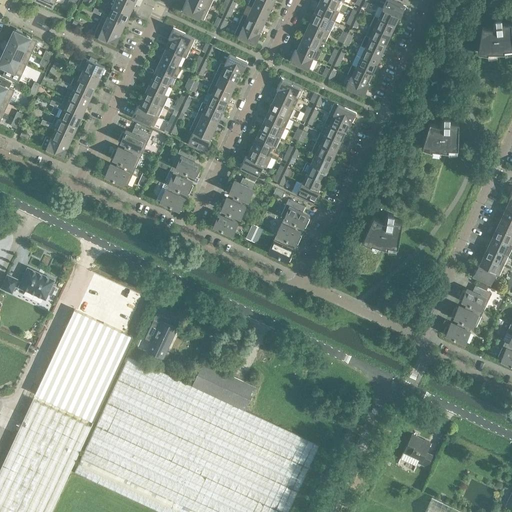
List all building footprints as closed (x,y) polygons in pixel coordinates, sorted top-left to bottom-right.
[(55,0),(38,0),(37,2),(52,9),(55,0)] [(129,14),(134,4),(124,0),(109,0),(108,4),(129,14)] [(203,20),(208,10),(188,0),(186,0),(184,6),(185,6),(183,11),(200,18),(203,20)] [(208,10),(212,0),(188,0),(208,10)] [(267,14),(272,4),(262,0),(249,0),(247,5),(252,7),(267,14)] [(334,10),(338,0),(320,0),(319,2),(334,10)] [(400,16),(405,6),(393,0),(385,0),(382,8),(383,9),(383,8),(399,15),(400,16)] [(330,19),(334,10),(319,2),(315,12),(330,19)] [(125,24),(129,14),(108,4),(104,12),(101,11),(99,15),(102,16),(107,18),(107,16),(125,24)] [(263,24),(267,14),(252,7),(248,16),(263,24)] [(394,25),(399,15),(383,8),(383,9),(379,17),(379,18),(394,25)] [(334,21),(330,19),(315,12),(310,22),(330,31),(334,21)] [(259,33),(263,24),(248,16),(243,14),(239,23),(243,25),(243,26),(259,33)] [(390,35),(394,25),(379,18),(379,17),(374,15),(370,25),(390,35)] [(120,34),(125,24),(107,16),(107,18),(102,16),(99,24),(120,34)] [(511,36),(510,21),(503,22),(501,22),(501,18),(495,19),(496,27),(492,27),(491,33),(481,31),(477,52),(488,53),(488,57),(496,55),(497,51),(504,51),(504,54),(511,51),(511,36)] [(330,31),(310,22),(305,32),(321,39),(325,41),(330,31)] [(115,44),(120,34),(99,24),(94,34),(100,37),(98,39),(105,43),(106,40),(115,44)] [(260,33),(259,33),(243,26),(243,25),(238,36),(254,44),(256,39),(257,40),(260,33)] [(385,45),(390,35),(370,25),(365,36),(370,38),(370,37),(385,45)] [(169,39),(170,39),(190,48),(195,38),(191,36),(174,28),(169,39)] [(13,29),(8,41),(26,50),(31,53),(37,40),(21,32),(20,32),(20,33),(17,31),(13,29)] [(321,39),(305,32),(301,42),(316,49),(321,39)] [(381,54),(385,45),(370,37),(370,38),(365,36),(361,45),(381,54)] [(170,39),(166,48),(186,58),(190,48),(170,39)] [(26,50),(8,41),(2,53),(26,64),(31,53),(26,50)] [(321,51),(316,49),(301,42),(297,50),(295,50),(313,58),(313,59),(316,60),(321,51)] [(376,64),(381,54),(361,45),(356,55),(376,64)] [(186,58),(166,48),(161,58),(181,68),(181,67),(177,65),(181,56),(186,58)] [(52,53),(46,50),(42,57),(48,60),(52,53)] [(313,59),(313,58),(295,50),(292,56),(294,57),(292,61),(308,69),(313,59)] [(26,64),(2,53),(0,58),(0,66),(0,67),(1,67),(1,66),(4,68),(20,76),(26,64)] [(229,54),(225,64),(224,65),(225,65),(225,64),(241,71),(240,72),(242,73),(245,66),(243,66),(246,61),(229,54)] [(371,74),(376,64),(356,55),(352,64),(356,66),(356,67),(371,74)] [(48,60),(42,57),(39,64),(45,67),(48,60)] [(83,57),(79,65),(84,67),(83,69),(100,77),(105,67),(96,63),(97,60),(90,57),(89,59),(83,57)] [(181,68),(161,58),(157,68),(172,75),(172,76),(177,78),(181,68)] [(54,61),(52,67),(57,69),(58,69),(60,64),(54,61)] [(236,81),(240,72),(241,71),(225,64),(225,65),(224,65),(225,64),(221,62),(216,72),(221,74),(236,81)] [(84,67),(79,65),(77,64),(75,68),(82,71),(78,79),(95,87),(100,77),(83,69),(84,67)] [(367,83),(371,74),(356,67),(356,66),(352,64),(347,75),(350,76),(351,76),(367,84),(367,83)] [(168,85),(172,76),(172,75),(157,68),(152,78),(168,85)] [(232,91),(236,81),(221,74),(216,72),(212,82),(232,91)] [(369,84),(367,83),(367,84),(351,76),(350,76),(346,86),(362,94),(364,89),(366,90),(369,84)] [(0,97),(9,101),(14,89),(9,87),(11,82),(0,77),(0,97)] [(91,97),(95,87),(78,79),(74,77),(70,85),(67,83),(66,87),(68,89),(73,91),(74,89),(91,97)] [(163,95),(163,94),(168,85),(152,78),(148,88),(163,95)] [(303,88),(284,79),(281,83),(280,83),(277,89),(278,90),(279,89),(295,97),(295,96),(299,98),(303,88)] [(40,85),(34,82),(31,89),(37,92),(40,85)] [(227,101),(232,91),(212,82),(207,92),(212,94),(227,101)] [(168,97),(163,94),(163,95),(148,88),(143,97),(158,105),(163,107),(168,97)] [(33,99),(37,92),(31,89),(27,96),(33,99)] [(86,106),(91,97),(74,89),(73,91),(68,89),(65,96),(86,106)] [(279,89),(278,90),(274,99),(294,108),(299,98),(295,96),(295,97),(279,89)] [(222,111),(227,101),(212,94),(207,103),(222,111)] [(82,116),(86,106),(65,96),(61,104),(65,106),(65,108),(82,116)] [(0,111),(3,113),(9,101),(0,97),(0,111)] [(163,107),(158,105),(143,97),(139,107),(154,114),(159,116),(163,107)] [(294,108),(274,99),(270,109),(289,118),(294,108)] [(222,111),(207,103),(203,101),(198,111),(218,120),(222,111)] [(352,116),(354,112),(338,104),(334,102),(329,113),(349,122),(350,123),(353,117),(352,116)] [(77,126),(82,116),(65,108),(65,106),(61,104),(58,103),(57,107),(64,110),(60,118),(77,126)] [(159,116),(154,114),(139,107),(137,106),(132,117),(150,125),(154,127),(159,116)] [(289,118),(270,109),(265,118),(285,128),(289,118)] [(17,111),(14,118),(20,121),(23,114),(17,111)] [(213,130),(218,120),(198,111),(193,121),(213,130)] [(345,132),(349,122),(329,113),(325,122),(345,132)] [(429,122),(422,147),(432,150),(431,153),(440,153),(441,149),(448,150),(448,153),(457,151),(457,148),(458,148),(458,121),(449,121),(449,117),(442,117),(439,125),(429,122)] [(17,128),(20,121),(14,118),(10,125),(17,128)] [(73,136),(77,126),(60,118),(56,126),(49,122),(47,126),(55,130),(55,128),(73,136)] [(285,128),(265,118),(260,128),(280,138),(285,128)] [(209,140),(213,130),(193,121),(189,131),(209,140)] [(340,142),(345,132),(325,122),(320,132),(340,142)] [(118,140),(126,144),(126,143),(143,151),(151,134),(134,127),(132,132),(126,129),(125,132),(122,131),(118,140)] [(68,145),(73,136),(55,128),(55,130),(51,138),(68,145)] [(280,138),(260,128),(256,138),(271,145),(271,146),(276,148),(280,138)] [(207,144),(209,140),(189,131),(192,133),(188,143),(206,151),(209,145),(207,144)] [(335,151),(340,142),(320,132),(316,142),(335,151)] [(68,145),(51,138),(46,135),(42,146),(47,148),(46,151),(53,154),(54,152),(63,156),(68,145)] [(267,155),(271,146),(271,145),(256,138),(251,148),(267,155)] [(331,161),(335,151),(316,142),(311,152),(315,154),(331,161)] [(135,168),(143,151),(126,143),(126,144),(124,149),(118,146),(117,149),(114,148),(110,157),(118,161),(135,168)] [(172,165),(176,166),(189,172),(189,173),(197,177),(201,168),(199,166),(200,164),(194,161),(197,156),(180,148),(172,165)] [(271,157),(267,155),(251,148),(247,158),(263,165),(263,166),(267,167),(271,157)] [(326,171),(331,161),(315,154),(311,164),(326,171)] [(258,175),(263,166),(263,165),(247,158),(245,162),(243,161),(240,167),(258,175)] [(127,185),(135,168),(118,161),(116,166),(110,163),(109,166),(106,164),(102,174),(112,178),(110,181),(118,185),(119,182),(127,185)] [(322,181),(326,171),(311,164),(306,174),(322,181)] [(186,178),(189,173),(189,172),(176,166),(168,184),(181,190),(189,194),(193,184),(191,183),(192,181),(186,178)] [(317,190),(322,181),(306,174),(302,183),(301,182),(301,183),(317,190)] [(226,190),(234,194),(235,194),(248,200),(256,183),(243,177),(240,182),(234,180),(233,182),(230,181),(226,190)] [(319,191),(317,190),(301,183),(296,181),(292,191),(314,201),(319,191)] [(181,190),(168,184),(160,201),(164,203),(163,205),(170,209),(172,206),(181,211),(186,201),(183,200),(184,197),(178,195),(181,190)] [(285,191),(276,187),(273,193),(282,197),(285,191)] [(240,217),(248,200),(235,194),(234,194),(232,199),(227,197),(225,199),(223,198),(218,207),(227,211),(240,217)] [(281,215),(284,217),(297,223),(305,227),(310,218),(307,217),(308,214),(302,212),(305,206),(288,198),(281,215)] [(511,209),(506,207),(502,217),(511,221),(511,209)] [(240,217),(227,211),(224,216),(219,214),(217,216),(215,215),(210,224),(220,229),(219,231),(226,235),(228,232),(232,234),(240,217)] [(387,247),(388,247),(387,249),(396,249),(397,246),(402,220),(393,218),(393,214),(386,213),(382,221),(373,216),(362,240),(371,244),(370,248),(379,249),(380,245),(387,247)] [(295,228),(297,223),(284,217),(276,234),(289,240),(297,244),(302,235),(299,234),(300,231),(295,228)] [(511,221),(502,217),(497,227),(511,233),(511,221)] [(252,223),(245,238),(251,241),(258,226),(252,223)] [(258,226),(251,241),(256,243),(263,228),(258,226)] [(511,245),(511,233),(497,227),(493,236),(508,243),(508,244),(511,245)] [(287,245),(289,240),(276,234),(268,251),(272,253),(271,256),(279,259),(280,257),(290,261),(294,252),(291,250),(292,248),(287,245)] [(508,255),(511,246),(511,245),(508,244),(508,243),(493,236),(488,246),(504,253),(508,255)] [(33,256),(58,265),(62,254),(37,245),(33,256)] [(503,266),(508,255),(504,253),(488,246),(484,256),(503,266)] [(499,275),(503,266),(484,256),(479,266),(495,274),(499,275)] [(495,274),(479,266),(477,270),(476,269),(473,275),(491,284),(495,274)] [(18,280),(7,275),(1,288),(12,293),(15,285),(19,287),(44,298),(45,299),(45,298),(48,293),(51,294),(54,287),(51,285),(54,280),(53,279),(28,268),(28,267),(27,268),(21,282),(17,281),(18,280)] [(491,293),(484,290),(477,286),(475,285),(472,291),(467,288),(465,291),(463,289),(458,299),(467,303),(467,302),(484,310),(491,293)] [(476,327),(484,310),(467,302),(467,303),(464,307),(459,305),(458,307),(455,306),(451,316),(459,319),(472,325),(476,327)] [(74,309),(70,318),(34,397),(93,425),(133,336),(74,309)] [(164,325),(167,318),(157,313),(151,325),(157,328),(152,341),(150,340),(150,341),(168,349),(167,348),(175,330),(177,331),(177,330),(164,325)] [(464,342),(472,325),(459,319),(457,324),(451,322),(450,324),(447,323),(443,332),(452,337),(451,340),(459,343),(460,340),(464,342)] [(511,343),(508,342),(509,342),(505,340),(497,358),(505,361),(503,364),(511,368),(511,365),(511,343)] [(164,511),(288,511),(317,439),(246,411),(257,384),(201,362),(194,382),(124,355),(77,478),(164,511)] [(319,391),(314,388),(310,394),(315,397),(319,391)] [(412,434),(400,458),(416,465),(417,462),(427,467),(433,454),(432,454),(432,455),(426,452),(426,451),(425,451),(427,447),(428,448),(431,443),(412,434)] [(0,492),(0,511),(48,511),(62,480),(56,485),(46,485),(41,478),(40,475),(36,479),(35,475),(49,470),(34,470),(28,462),(28,474),(20,471),(20,470),(20,511),(12,508),(12,489),(10,490),(10,492),(6,500),(0,497),(0,493),(0,492)] [(464,511),(432,497),(425,511),(464,511)]
